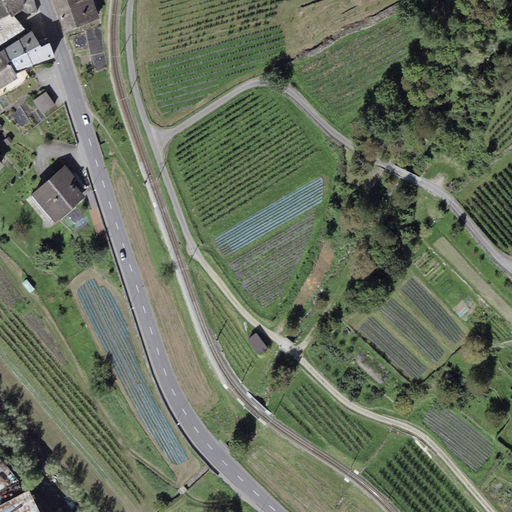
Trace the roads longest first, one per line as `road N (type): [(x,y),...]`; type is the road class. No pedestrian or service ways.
road 1 (track): [(493,511),(430,441),(337,394),(238,308),(198,256),(135,89),(131,0)]
road 2 (primary): [(276,511),(203,439),(172,390),(44,0)]
road 3 (track): [(153,142),(242,87),(295,93),(348,143),(449,195),(511,272)]
road 4 (track): [(200,501),(108,421),(29,284),(0,251)]
